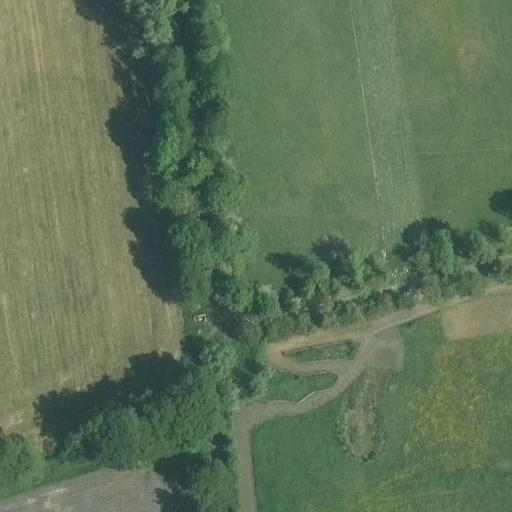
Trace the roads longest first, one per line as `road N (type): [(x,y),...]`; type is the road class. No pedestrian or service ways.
road 1 (track): [(177,0),(217,297),(238,317)]
road 2 (track): [(238,317),(275,322),(511,259)]
